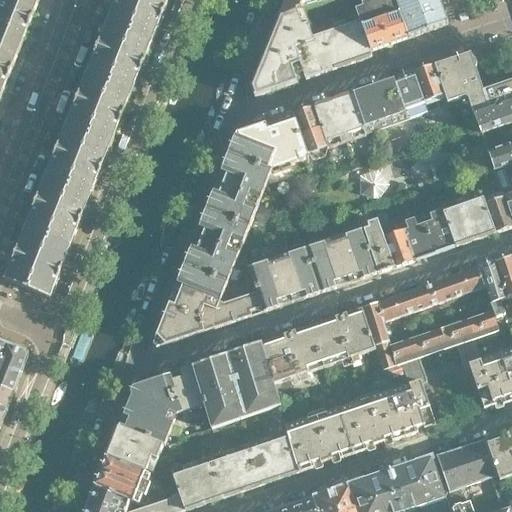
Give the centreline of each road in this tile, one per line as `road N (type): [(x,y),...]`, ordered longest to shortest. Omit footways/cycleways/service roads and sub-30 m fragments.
road 1 (residential): [(511,244),(145,368),(132,363)]
road 2 (residential): [(186,0),(57,334)]
road 3 (residential): [(226,511),(511,414)]
road 4 (residential): [(231,112),(247,117),(511,27)]
road 5 (residential): [(132,363),(231,112)]
road 6 (residential): [(0,198),(74,10)]
road 7 (residential): [(73,511),(132,363)]
road 8 (residential): [(57,334),(0,481)]
road 9 (residential): [(231,112),(276,0)]
